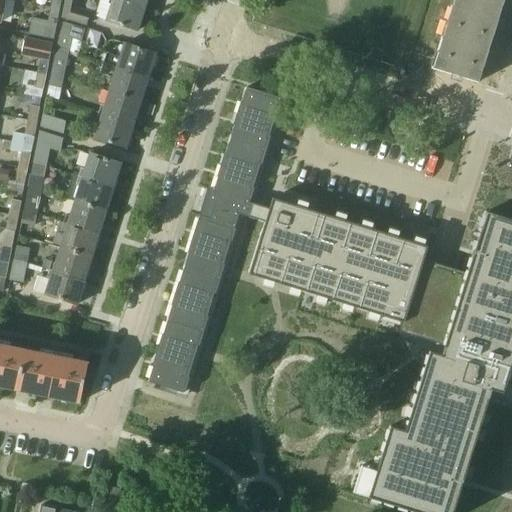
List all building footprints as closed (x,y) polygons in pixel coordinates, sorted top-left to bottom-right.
[(60,0),(51,0),(50,7),(59,9),(60,0)] [(64,0),(61,19),(85,26),(89,12),(77,9),(79,0),(64,0)] [(138,31),(145,8),(121,0),(112,0),(106,21),(138,31)] [(453,0),(432,69),(477,83),(503,0),(453,0)] [(59,9),(50,7),(48,22),(56,24),(59,9)] [(48,22),(31,19),(28,34),(53,39),(56,24),(48,22)] [(58,36),(55,50),(68,53),(70,40),(81,42),(84,29),(63,23),(58,36)] [(36,74),(45,76),(52,43),(24,38),(20,57),(39,60),(36,74)] [(103,64),(148,78),(155,54),(123,44),(119,57),(106,53),(103,64)] [(68,53),(55,50),(51,74),(63,77),(68,53)] [(148,78),(103,64),(99,75),(112,79),(109,91),(140,101),(148,78)] [(43,89),(45,76),(36,74),(33,88),(43,89)] [(63,77),(51,74),(48,86),(61,88),(63,77)] [(217,194),(209,219),(200,216),(148,383),(187,395),(243,216),(247,202),(252,204),(285,100),(246,88),(213,193),(217,194)] [(140,101),(109,91),(101,115),(133,125),(140,101)] [(30,106),(27,120),(36,122),(39,108),(30,106)] [(65,122),(42,114),(39,128),(62,135),(65,122)] [(126,148),(133,125),(101,115),(94,138),(126,148)] [(0,116),(0,129),(22,131),(23,118),(0,116)] [(14,133),(12,142),(31,146),(33,137),(36,122),(27,120),(24,135),(14,133)] [(39,132),(32,164),(46,166),(49,150),(59,152),(62,139),(39,132)] [(12,142),(10,151),(20,153),(17,168),(27,170),(29,155),(31,146),(12,142)] [(82,177),(113,187),(121,164),(89,154),(82,177)] [(46,166),(32,164),(30,175),(43,178),(46,166)] [(17,168),(15,183),(24,184),(27,170),(17,168)] [(113,187),(82,177),(74,201),(106,211),(113,187)] [(23,213),(36,215),(41,191),(28,189),(23,213)] [(247,202),(243,216),(264,222),(248,275),(446,336),(440,356),(428,352),(404,432),(389,427),(367,498),(410,511),(451,511),(461,483),(490,391),(501,394),(511,360),(511,221),(485,213),(463,282),(420,268),(426,248),(272,199),(269,209),(252,204),(247,202)] [(10,200),(7,215),(17,217),(20,202),(10,200)] [(106,211),(74,201),(67,225),(98,235),(106,211)] [(33,228),(36,215),(23,213),(21,225),(33,228)] [(17,217),(7,215),(5,230),(0,233),(0,237),(12,240),(17,217)] [(98,235),(67,225),(58,222),(51,246),(59,248),(91,258),(98,235)] [(12,240),(0,237),(0,246),(1,247),(0,254),(0,262),(8,264),(12,240)] [(15,246),(13,261),(26,263),(29,249),(15,246)] [(42,268),(52,271),(83,281),(91,258),(59,248),(54,263),(44,260),(42,268)] [(26,263),(13,261),(10,276),(23,278),(26,263)] [(0,276),(6,277),(8,264),(0,262),(0,276)] [(76,305),(83,281),(52,271),(44,295),(76,305)] [(87,364),(0,346),(0,387),(79,404),(87,364)] [(123,491),(111,488),(109,500),(121,502),(123,491)]
